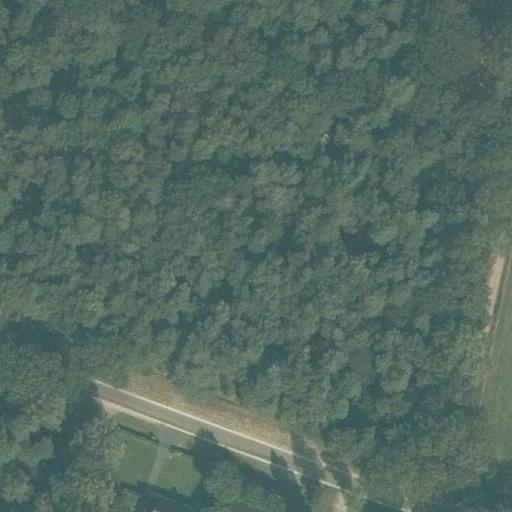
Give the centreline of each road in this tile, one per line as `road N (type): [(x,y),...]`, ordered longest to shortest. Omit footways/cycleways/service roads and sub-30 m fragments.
road 1 (unclassified): [(0,351),(429,510)]
road 2 (track): [(462,511),(492,295)]
